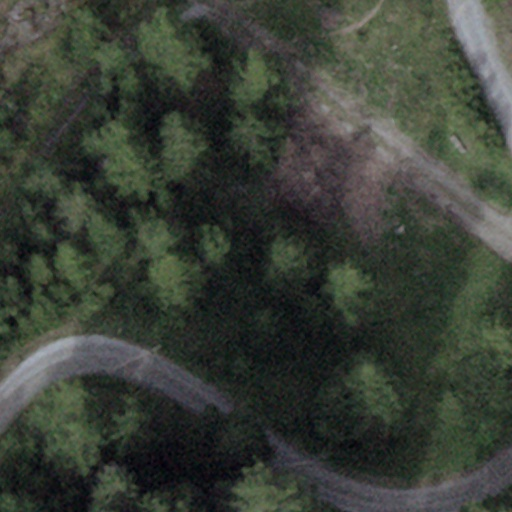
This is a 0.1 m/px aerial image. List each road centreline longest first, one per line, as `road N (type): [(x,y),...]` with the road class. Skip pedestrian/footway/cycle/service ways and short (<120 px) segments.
road 1 (track): [(511,480),(395,497),(270,454),(110,356),(0,436)]
road 2 (track): [(468,0),(511,113)]
